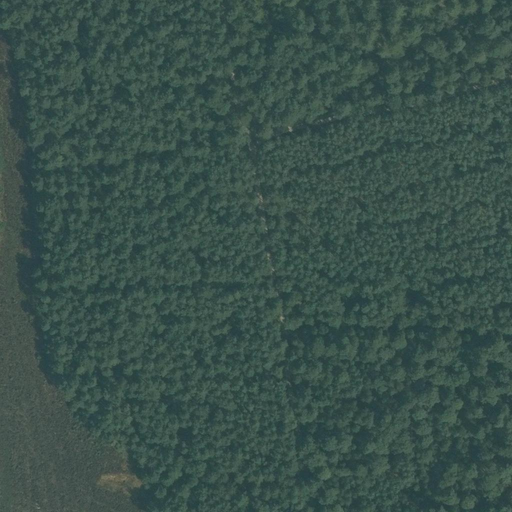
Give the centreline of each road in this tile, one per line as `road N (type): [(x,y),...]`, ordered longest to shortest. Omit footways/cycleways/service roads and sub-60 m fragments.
road 1 (track): [(315,511),(308,372),(276,320),(249,141)]
road 2 (track): [(249,141),(511,81)]
road 3 (track): [(511,329),(276,320)]
road 4 (track): [(225,0),(249,141)]
